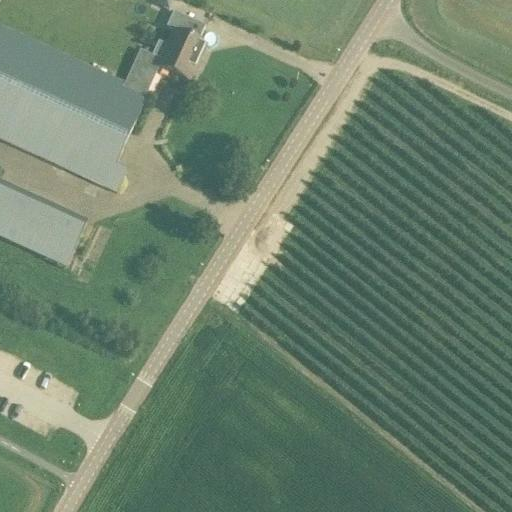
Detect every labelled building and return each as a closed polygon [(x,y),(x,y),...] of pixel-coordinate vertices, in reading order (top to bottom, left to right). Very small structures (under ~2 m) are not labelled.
[(157,0),(156,5),(170,10),(174,0),(157,0)] [(158,45),(152,59),(161,63),(157,71),(188,85),(205,49),(197,46),(205,29),(173,14),(165,32),(173,36),(167,49),(158,45)] [(0,30),(0,142),(116,196),(126,174),(115,169),(148,98),(145,97),(124,87),(0,30)] [(140,53),(124,87),(145,97),(157,71),(161,63),(152,59),(140,53)] [(96,227),(0,182),(0,246),(69,280),(96,227)]
